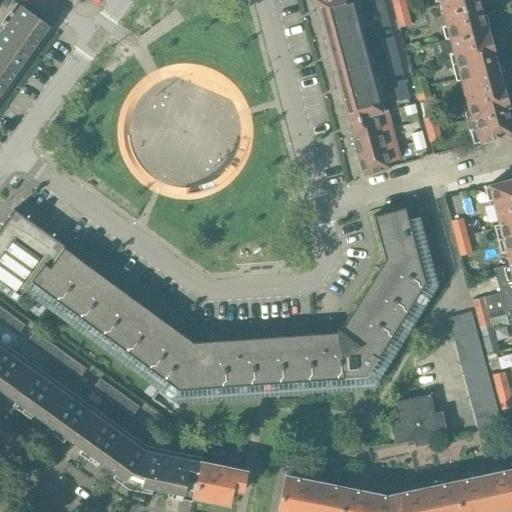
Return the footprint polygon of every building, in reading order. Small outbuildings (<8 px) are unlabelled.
[(10,0),(2,0),(0,3),(0,5),(6,10),(13,1),(10,0)] [(316,0),(315,0),(322,25),(356,16),(351,0),(316,0)] [(370,0),(373,11),(385,8),(382,0),(370,0)] [(390,0),(394,11),(406,8),(403,0),(390,0)] [(438,44),(486,31),(486,30),(485,30),(477,0),(438,0),(449,40),(438,43),(438,44)] [(20,6),(0,33),(0,101),(55,25),(55,24),(31,7),(28,12),(20,6)] [(390,27),(385,8),(373,11),(378,30),(390,27)] [(410,26),(406,8),(394,11),(398,29),(410,26)] [(362,40),(356,16),(322,25),(328,49),(362,40)] [(486,31),(438,44),(445,70),(456,67),(470,119),(471,120),(506,110),(507,110),(507,108),(509,105),(507,97),(503,94),(493,55),(495,52),(492,44),(489,42),(486,31)] [(386,60),(398,57),(392,37),(381,40),(386,60)] [(328,49),(335,75),(369,65),(362,40),(328,49)] [(398,57),(386,60),(391,78),(402,75),(398,57)] [(375,88),(369,65),(335,75),(342,98),(375,88)] [(412,80),(415,93),(427,90),(424,78),(412,80)] [(403,81),(391,84),(396,103),(408,100),(406,89),(405,89),(403,81)] [(342,98),(348,122),(382,112),(375,88),(342,98)] [(430,102),(427,90),(415,93),(418,105),(430,102)] [(394,120),(418,115),(415,104),(392,110),(394,120)] [(466,120),(472,145),(505,136),(506,137),(511,136),(511,135),(511,127),(510,127),(506,110),(471,120),(470,119),(466,120)] [(348,122),(353,140),(390,130),(386,112),(382,112),(348,122)] [(434,116),(422,119),(426,132),(438,129),(434,116)] [(429,143),(441,140),(438,129),(426,132),(429,143)] [(353,140),(358,158),(395,148),(390,130),(353,140)] [(421,132),(411,135),(413,143),(423,140),(421,132)] [(415,151),(425,149),(423,140),(413,143),(415,151)] [(395,148),(358,158),(363,176),(390,169),(387,159),(398,156),(395,148)] [(511,179),(488,186),(509,265),(511,264),(511,179)] [(467,193),(471,209),(483,206),(479,190),(467,193)] [(384,259),(341,328),(338,332),(191,342),(64,248),(36,286),(177,389),(365,377),(423,282),(404,207),(390,211),(372,216),(384,259)] [(62,247),(64,246),(64,245),(14,209),(0,228),(0,291),(15,302),(30,281),(36,286),(64,248),(62,247)] [(489,216),(465,222),(469,234),(492,228),(489,216)] [(471,252),(463,218),(451,222),(459,255),(471,252)] [(509,265),(493,269),(500,293),(472,301),(479,329),(486,356),(497,353),(489,319),(505,315),(508,326),(511,325),(511,264),(509,265)] [(24,325),(0,307),(0,322),(17,335),(24,325)] [(459,316),(465,340),(477,337),(471,313),(459,316)] [(465,340),(459,316),(448,319),(454,344),(465,340)] [(86,369),(33,331),(26,342),(45,356),(36,367),(48,375),(57,363),(79,379),(86,369)] [(457,355),(480,349),(477,337),(465,340),(454,344),(457,355)] [(0,388),(135,485),(192,496),(193,496),(199,463),(200,464),(200,462),(144,451),(0,347),(0,388)] [(480,349),(457,355),(460,366),(483,360),(480,349)] [(463,377),(486,370),(483,360),(460,366),(463,377)] [(466,388),(489,382),(486,370),(463,377),(466,388)] [(492,375),(501,411),(511,408),(511,406),(508,390),(511,389),(511,372),(509,371),(492,375)] [(139,407),(100,379),(92,389),(132,417),(139,407)] [(469,399),(492,393),(489,382),(466,388),(469,399)] [(492,393),(469,399),(472,410),(495,404),(492,393)] [(444,433),(440,414),(433,416),(428,397),(395,404),(399,423),(392,425),(396,444),(415,440),(417,446),(428,443),(427,437),(444,433)] [(495,404),(472,410),(475,422),(498,415),(495,404)] [(498,415),(475,422),(479,433),(501,427),(498,415)] [(240,491),(244,472),(200,464),(199,463),(193,496),(227,503),(229,488),(240,491)] [(511,470),(491,475),(453,483),(459,511),(496,511),(497,511),(511,508),(511,470)] [(285,478),(277,511),(339,511),(344,489),(285,478)] [(459,511),(453,483),(393,496),(396,511),(459,511)] [(396,511),(393,496),(383,498),(383,497),(344,489),(339,511),(396,511)]
